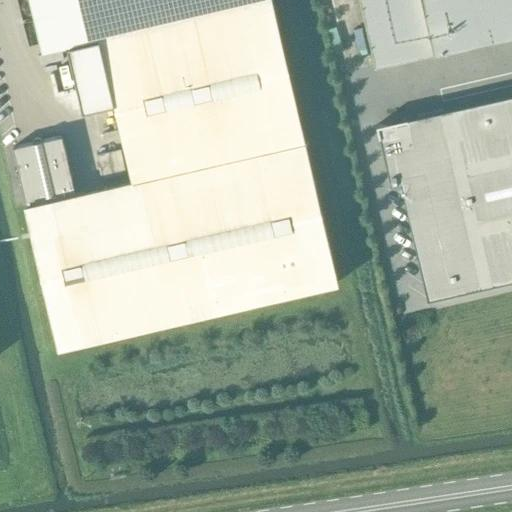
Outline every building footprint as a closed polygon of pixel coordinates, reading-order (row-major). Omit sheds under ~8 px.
[(272,0),(31,0),(43,50),(99,37),(133,180),(76,193),(62,135),(14,147),(27,204),(25,205),(58,347),(339,282),(272,0)] [(511,0),(360,0),(376,66),(511,34),(511,0)] [(511,93),(449,108),(462,166),(511,155),(511,93)] [(489,285),(476,225),(462,166),(449,108),(377,124),(391,184),(401,182),(428,299),(489,285)] [(476,225),(511,217),(511,155),(462,166),(476,225)] [(511,217),(476,225),(489,285),(511,279),(511,217)]
